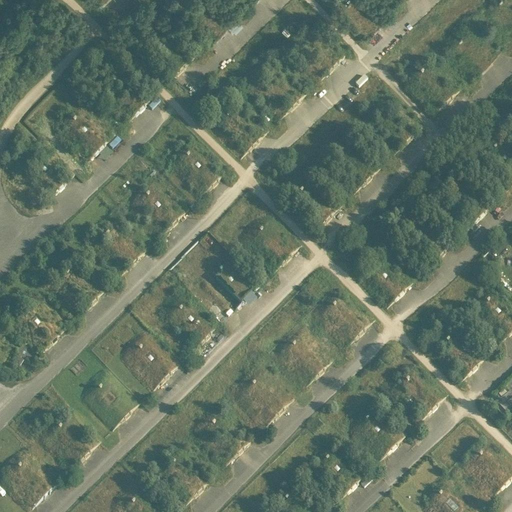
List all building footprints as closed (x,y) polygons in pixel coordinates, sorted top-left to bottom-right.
[(381,23),(357,0),(351,0),(344,7),(370,34),(381,23)] [(511,0),(500,0),(497,4),(511,18),(511,0)] [(226,27),(200,1),(190,12),(216,38),(226,27)] [(494,59),(468,32),(457,43),(483,69),(494,59)] [(340,63),(314,36),(303,47),(329,73),(340,63)] [(187,66),(161,40),(150,51),(176,77),(187,66)] [(453,98),(427,71),(417,82),(443,109),(453,98)] [(300,102),(274,75),(263,86),(289,112),(300,102)] [(147,106),(121,79),(110,90),(136,117),(147,106)] [(413,137),(387,111),(376,121),(402,148),(413,137)] [(260,141),(234,114),(223,125),(249,152),(260,141)] [(107,145),(80,119),(70,129),(96,156),(107,145)] [(511,157),(501,146),(490,157),(511,179),(511,157)] [(373,177),(347,150),(336,161),(362,187),(373,177)] [(220,181),(194,154),(183,165),(209,191),(220,181)] [(66,185),(40,158),(29,169),(55,195),(66,185)] [(487,212),(461,186),(450,196),(476,223),(487,212)] [(333,216),(307,189),(296,200),(322,227),(333,216)] [(180,220),(154,193),(143,204),(169,231),(180,220)] [(446,252),(420,225),(409,236),(435,262),(446,252)] [(293,255),(267,229),(256,240),(282,266),(293,255)] [(139,259),(113,233),(103,244),(129,270),(139,259)] [(501,240),(490,251),(496,257),(507,246),(501,240)] [(406,291),(380,264),(369,275),(395,302),(406,291)] [(253,295),(227,268),(216,279),(242,305),(253,295)] [(99,299),(73,272),(62,283),(88,309),(99,299)] [(511,333),(511,318),(493,300),(483,311),(509,337),(511,333)] [(366,330),(340,304),(329,314),(355,341),(366,330)] [(213,334),(187,308),(176,318),(202,345),(213,334)] [(33,312),(22,322),(48,349),(59,338),(33,312)] [(479,366),(453,339),(442,350),(468,376),(479,366)] [(326,370),(300,343),(289,354),(315,380),(326,370)] [(172,373),(146,347),(135,358),(161,384),(172,373)] [(19,369),(23,359),(16,356),(12,366),(19,369)] [(439,405),(413,378),(402,389),(428,416),(439,405)] [(286,409),(260,382),(249,393),(275,420),(286,409)] [(132,413),(106,386),(95,397),(121,424),(132,413)] [(399,444),(373,418),(362,428),(388,455),(399,444)] [(245,448),(219,422),(209,432),(235,459),(245,448)] [(92,452),(66,426),(55,436),(81,463),(92,452)] [(511,479),(486,453),(475,464),(501,490),(511,479)] [(359,484),(333,457),(322,468),(348,494),(359,484)] [(205,488),(179,461),(168,472),(194,498),(205,488)] [(52,491),(26,465),(15,475),(41,502),(52,491)] [(465,511),(446,493),(435,503),(443,511),(465,511)] [(307,511),(293,496),(282,507),(286,511),(307,511)] [(150,511),(139,500),(128,511),(129,511),(150,511)]
